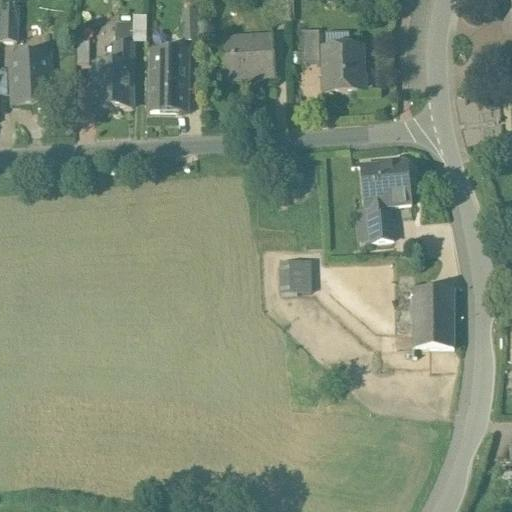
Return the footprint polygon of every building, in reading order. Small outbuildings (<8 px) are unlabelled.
[(289,2),(265,3),(265,27),(289,27),(289,2)] [(18,11),(2,11),(1,47),(17,47),(18,11)] [(146,22),(134,21),(134,28),(133,28),(133,45),(146,45),(146,22)] [(133,28),(115,28),(115,50),(132,50),(132,48),(133,45),(133,28)] [(196,28),(184,28),(184,48),(196,48),(196,28)] [(319,36),(302,36),(302,68),(320,68),(319,36)] [(90,43),(77,43),(77,69),(90,69),(90,43)] [(270,44),(220,48),(224,90),(273,85),(270,44)] [(113,63),(99,63),(96,65),(96,69),(95,69),(95,112),(132,112),(132,50),(115,50),(115,65),(113,63)] [(362,52),(324,53),(325,95),(360,95),(360,79),(363,79),(362,52)] [(188,56),(152,56),(152,116),(188,116),(188,56)] [(50,58),(11,59),(13,110),(52,109),(50,58)] [(407,167),(361,172),(365,215),(355,216),(358,248),(371,246),(369,228),(391,225),(389,213),(412,210),(411,198),(418,197),(417,179),(409,180),(407,167)] [(391,225),(369,228),(371,246),(371,248),(394,246),(392,225),(391,225)] [(311,299),(311,266),(297,267),(298,299),(311,299)] [(298,299),(297,267),(281,267),(281,299),(298,299)] [(454,294),(413,293),(413,354),(454,355),(454,294)]
